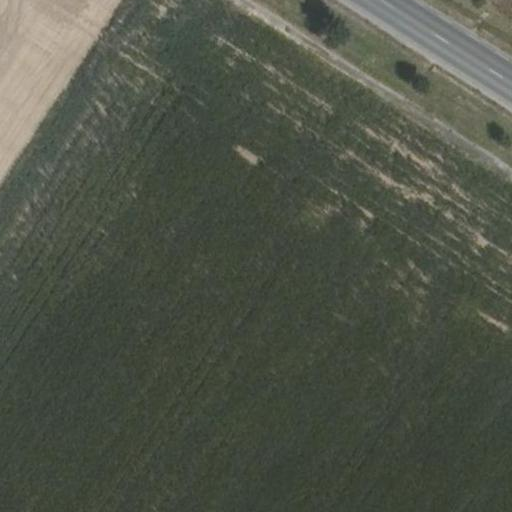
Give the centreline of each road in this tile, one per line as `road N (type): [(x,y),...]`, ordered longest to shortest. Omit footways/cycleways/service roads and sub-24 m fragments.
road 1 (track): [(247,0),(511,169)]
road 2 (secondary): [(376,0),(511,86)]
